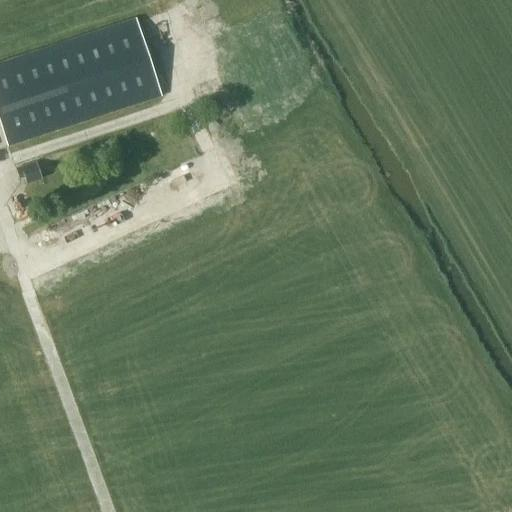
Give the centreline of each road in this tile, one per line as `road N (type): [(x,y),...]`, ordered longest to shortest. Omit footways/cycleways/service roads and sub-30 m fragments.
road 1 (track): [(0,223),(105,511)]
road 2 (track): [(0,167),(183,104)]
